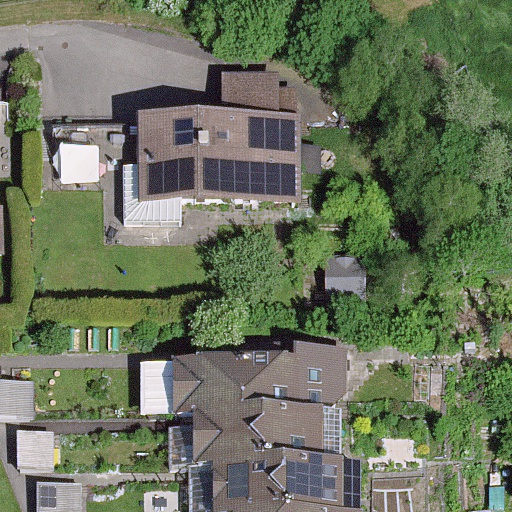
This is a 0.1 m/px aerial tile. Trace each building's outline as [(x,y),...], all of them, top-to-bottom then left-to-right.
[(222,110),(136,111),(137,190),(137,204),(298,203),(298,129),(298,76),(222,76),(222,110)] [(0,178),(11,178),(9,101),(0,100),(0,178)] [(344,343),(297,343),(297,354),(259,354),(175,354),(175,412),(193,412),(194,427),(194,463),(212,462),(213,477),(212,511),(363,511),(363,457),(345,457),(344,343)] [(0,419),(34,418),(34,383),(0,383),(0,419)] [(53,468),(54,432),(18,433),(18,468),(53,468)] [(80,511),(80,485),(38,485),(38,511),(80,511)]
